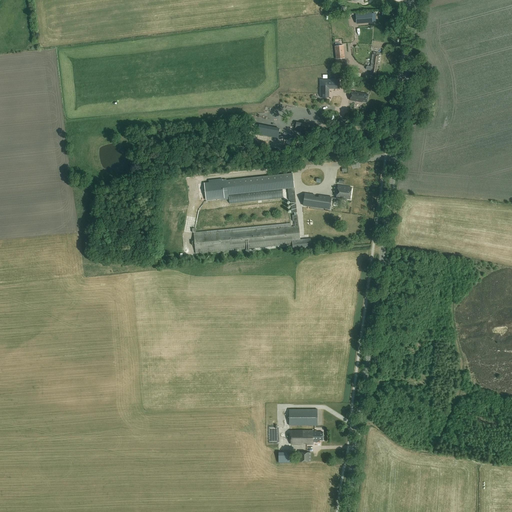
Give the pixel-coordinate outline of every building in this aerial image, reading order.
[(356,15),(357,23),(372,22),(371,13),(356,15)] [(344,45),(335,46),(336,59),(345,58),(344,45)] [(369,74),(376,75),(377,63),(379,63),(380,53),(372,52),(369,74)] [(340,80),(329,80),(320,80),(320,98),(329,98),(329,88),(339,88),(340,80)] [(367,102),(369,94),(356,92),(352,91),(350,100),(361,102),(361,101),(367,102)] [(293,174),(204,183),(206,200),(224,198),(224,195),(228,194),(229,204),(283,198),(282,188),(288,188),(289,200),(290,200),(292,213),(297,212),(293,174)] [(350,199),(351,187),(338,185),(336,198),(345,199),(345,198),(350,199)] [(315,194),(305,193),(303,206),(330,210),(331,197),(319,195),(318,197),(314,197),(315,194)] [(291,223),(194,233),(196,253),(292,244),(293,249),(311,248),(310,238),(300,239),(297,215),(292,215),(293,221),(294,221),(295,227),(291,227),(291,223)] [(317,409),(289,409),(289,425),(317,425),(317,409)] [(291,444),(303,444),(303,443),(306,443),(306,444),(313,444),(313,442),(317,442),(317,440),(323,440),(323,432),(317,432),(317,430),(290,430),(291,444)] [(278,452),(278,462),(292,463),(292,452),(278,452)] [(311,462),(311,453),(297,452),(297,461),(311,462)]
